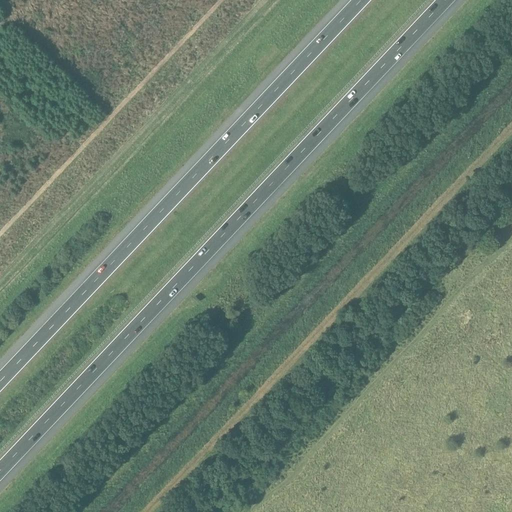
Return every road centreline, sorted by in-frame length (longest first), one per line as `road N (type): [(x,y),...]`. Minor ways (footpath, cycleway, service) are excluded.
road 1 (motorway): [(0,471),(445,0)]
road 2 (motorway): [(362,0),(0,383)]
road 3 (track): [(225,424),(141,511)]
